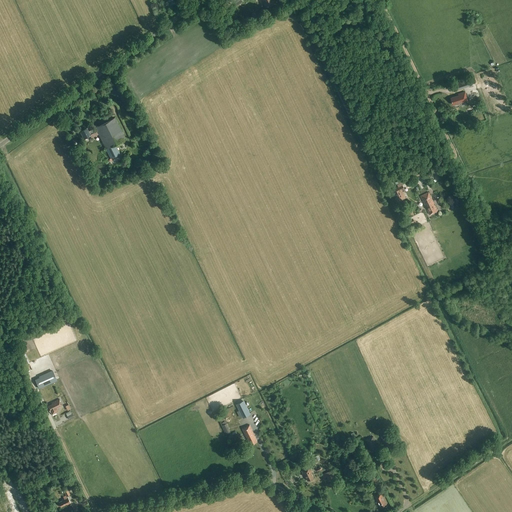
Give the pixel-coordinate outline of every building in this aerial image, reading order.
[(454,83),(457,90),(468,86),(468,87),(473,86),(471,78),(454,83)] [(459,104),(468,101),(465,92),(458,94),(459,95),(451,97),(453,104),(458,103),(459,104)] [(98,135),(96,131),(97,131),(110,158),(120,153),(116,144),(125,139),(115,118),(88,131),(87,128),(80,131),(86,142),(89,140),(87,136),(90,135),(92,138),(98,135)] [(393,189),(399,201),(406,198),(403,193),(405,191),(401,183),(397,185),(398,186),(393,189)] [(429,192),(421,196),(429,214),(437,210),(429,192)] [(53,371),(39,377),(43,386),(57,380),(53,371)] [(59,411),(57,408),(62,406),(59,399),(52,402),(53,403),(47,406),(50,412),(51,411),(52,414),(59,411)] [(251,414),(244,400),(236,404),(243,418),(251,414)] [(223,426),(227,434),(231,432),(230,432),(231,432),(230,429),(229,430),(227,424),(223,426)] [(246,435),(251,445),(257,441),(254,435),(255,435),(250,425),(242,428),(246,436),(246,435)] [(381,437),(387,449),(393,446),(390,442),(391,441),(387,434),(381,437)] [(368,438),(365,439),(371,452),(374,451),(376,449),(377,450),(379,449),(373,436),(370,437),(369,438),(368,438)] [(306,475),(308,480),(314,477),(311,472),(312,472),(310,466),(302,470),(304,476),(306,475)] [(330,471),(323,475),(324,478),(327,476),(330,482),(335,480),(332,474),(331,475),(330,471)] [(378,476),(377,477),(375,477),(374,476),(371,477),(375,484),(380,482),(378,476)] [(63,490),(65,494),(66,495),(63,497),(64,499),(59,502),(61,507),(67,504),(67,505),(71,503),(68,497),(67,498),(67,497),(70,495),(69,492),(70,492),(69,489),(67,490),(67,488),(63,490)] [(380,492),(374,495),(379,504),(379,503),(381,506),(386,504),(380,492)] [(0,494),(0,506),(9,502),(4,493),(0,494)]
